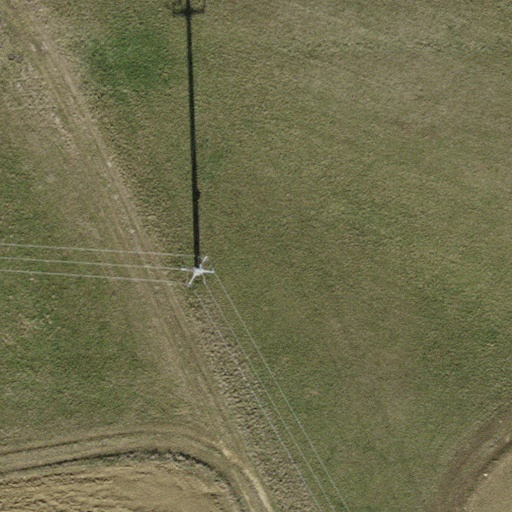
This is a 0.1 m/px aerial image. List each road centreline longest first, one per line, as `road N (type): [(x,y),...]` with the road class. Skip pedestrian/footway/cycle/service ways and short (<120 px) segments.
road 1 (track): [(24,0),(239,458)]
road 2 (track): [(0,471),(170,438),(239,458)]
